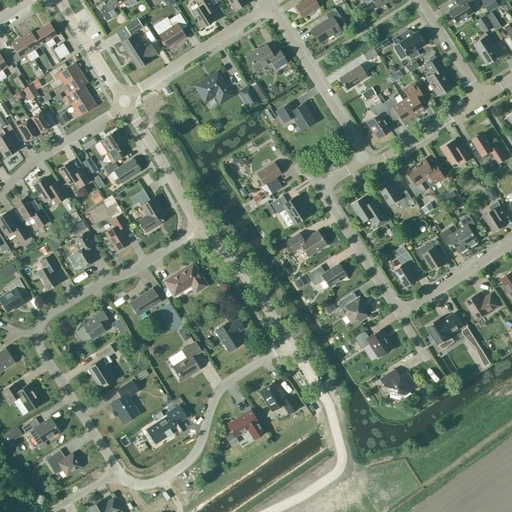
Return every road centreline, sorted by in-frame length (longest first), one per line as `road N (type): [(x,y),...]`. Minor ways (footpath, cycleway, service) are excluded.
road 1 (residential): [(200,228),(42,321),(41,353),(118,471)]
road 2 (residential): [(118,471),(149,486),(180,468),(196,453),(226,382),(288,343)]
road 3 (residential): [(398,313),(323,188),(365,159)]
road 4 (unknown): [(314,381),(370,466),(302,511)]
road 5 (residential): [(365,159),(269,7)]
road 6 (residential): [(269,7),(124,101)]
road 7 (residential): [(124,101),(31,162),(0,193)]
road 8 (unclassified): [(200,228),(124,101)]
road 9 (unclassified): [(288,343),(200,228)]
road 10 (residential): [(398,313),(511,241)]
road 11 (residential): [(365,159),(384,157),(481,98)]
